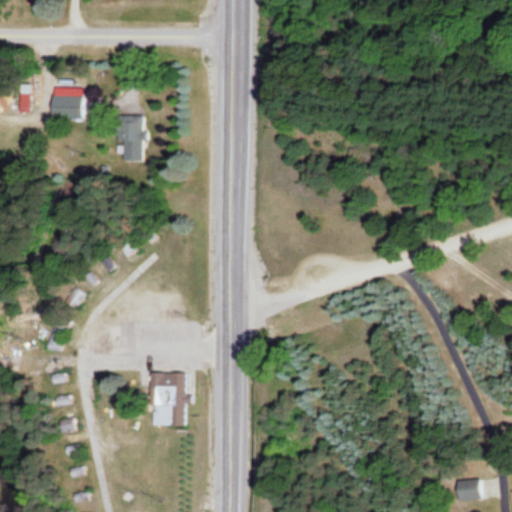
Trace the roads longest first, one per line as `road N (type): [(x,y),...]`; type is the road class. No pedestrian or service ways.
road 1 (primary): [(228,511),(235,0)]
road 2 (residential): [(231,309),(511,225)]
road 3 (residential): [(235,36),(0,34)]
